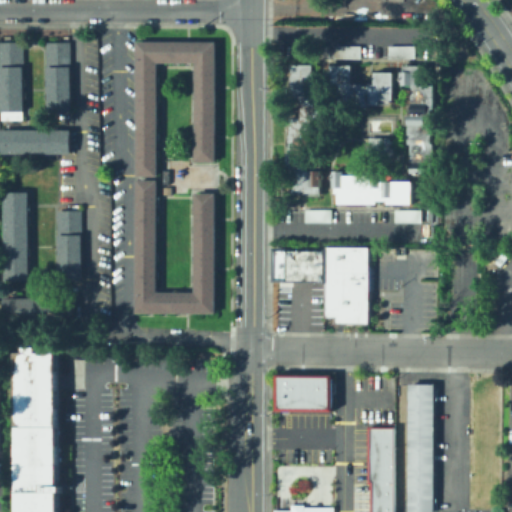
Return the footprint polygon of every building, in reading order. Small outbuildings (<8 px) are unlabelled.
[(0,40),(23,40),(23,64),(0,64),(0,40)] [(45,41),(69,41),(69,63),(45,63),(45,41)] [(193,161),(193,62),(156,62),(156,176),(135,176),(135,41),(214,41),(215,161),(193,161)] [(387,57),(387,44),(414,44),(414,57),(387,57)] [(332,57),(332,45),(359,45),(359,57),(332,57)] [(290,62),(312,62),(313,123),(307,123),(308,192),(283,192),(282,124),(290,124),(290,62)] [(327,65),(350,64),(350,82),(327,82),(327,65)] [(409,171),(410,143),(407,143),(407,114),(411,114),(411,64),(434,65),(433,108),(430,108),(430,141),(432,142),(432,171),(409,171)] [(0,65),(22,65),(22,112),(22,119),(0,119),(0,65)] [(46,66),(69,66),(70,110),(46,110),(46,66)] [(393,70),(393,103),(372,103),(372,71),(393,70)] [(0,129),(69,128),(69,152),(0,153),(0,129)] [(392,155),(369,154),(369,136),(393,137),(392,155)] [(193,192),(215,192),(214,312),(134,312),(135,179),(156,179),(156,291),(192,291),(193,192)] [(410,180),(411,202),(334,203),(334,181),(410,180)] [(26,190),(28,279),(4,279),(2,191),(26,190)] [(80,208),(81,279),(57,279),(57,209),(80,208)] [(394,220),(394,208),(420,208),(420,220),(394,220)] [(331,221),(303,221),(304,209),(331,209),(331,221)] [(328,247),(385,248),(385,258),(376,258),(376,272),(371,272),(371,324),(337,324),(337,318),(327,318),(327,283),(286,283),(286,249),(328,249),(328,247)] [(509,257),(502,266),(497,262),(505,253),(509,257)] [(3,297),(72,297),(72,319),(3,319),(3,297)] [(15,511),(15,352),(22,352),(22,346),(35,346),(35,352),(56,352),(56,511),(15,511)] [(277,374),(331,375),(330,409),(276,409),(277,374)] [(404,511),(404,383),(430,383),(430,511),(404,511)] [(365,426),(390,425),(390,511),(368,511),(368,482),(365,482),(365,426)] [(273,511),(273,509),(282,509),(290,509),(290,503),(304,503),(304,506),(317,506),(333,506),(333,511),(273,511)]
